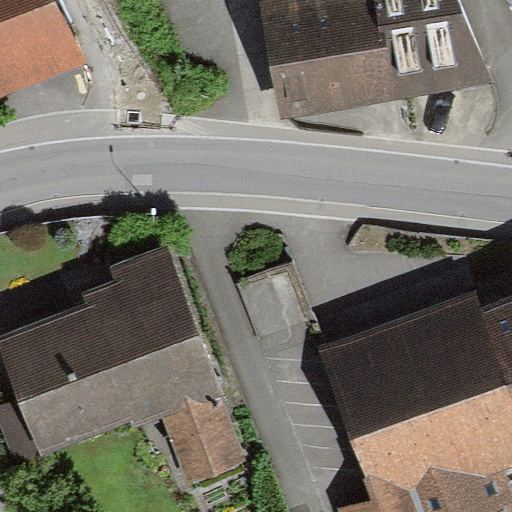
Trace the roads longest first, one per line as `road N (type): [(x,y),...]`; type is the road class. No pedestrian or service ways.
road 1 (residential): [(123,160),(511,197)]
road 2 (residential): [(123,160),(127,99),(78,0)]
road 3 (residential): [(0,182),(123,160)]
